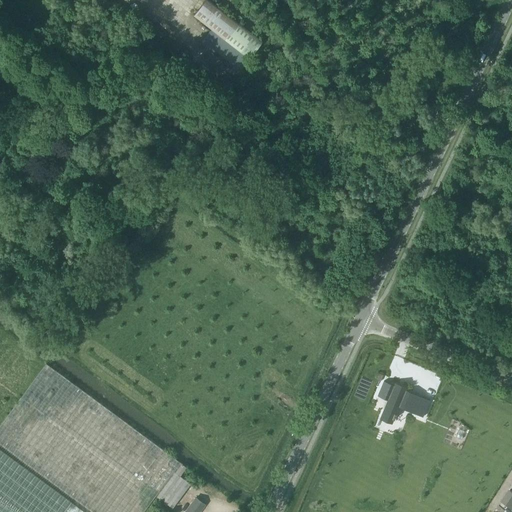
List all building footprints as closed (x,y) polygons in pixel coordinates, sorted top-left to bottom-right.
[(249,59),(262,42),(207,0),(205,0),(193,16),(249,59)] [(427,122),(431,117),(430,115),(427,114),(423,120),(427,122)] [(45,364),(0,425),(0,445),(90,511),(144,511),(156,496),(172,507),(190,483),(174,471),(180,463),(45,364)] [(383,382),(378,395),(389,400),(388,402),(381,419),(390,423),(398,406),(399,403),(414,409),(413,412),(423,416),(429,401),(404,391),(405,389),(395,385),(394,387),(383,382)] [(83,511),(0,450),(0,511),(83,511)] [(511,507),(511,490),(510,489),(502,501),(511,507)] [(199,511),(205,504),(195,497),(184,511),(199,511)]
